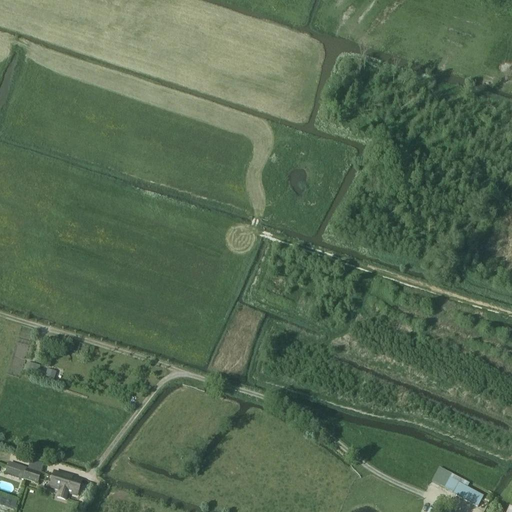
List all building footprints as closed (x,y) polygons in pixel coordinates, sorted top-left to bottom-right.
[(37,375),(40,367),(30,364),(30,365),(27,363),(25,370),(28,371),(28,372),(37,375)] [(24,480),(37,484),(43,465),(30,461),(28,469),(9,464),(5,476),(24,481),(24,480)] [(439,469),(432,483),(444,489),(453,494),(459,484),(450,479),(452,475),(439,469)] [(77,485),(79,480),(54,472),(49,487),(59,490),(56,499),(65,501),(68,493),(74,495),(76,490),(77,489),(78,486),(77,485)] [(459,484),(467,489),(469,484),(461,480),(459,484)] [(453,494),(453,495),(477,508),(483,497),(467,489),(459,484),(453,494)] [(0,497),(0,505),(13,510),(14,510),(17,502),(0,497)]
